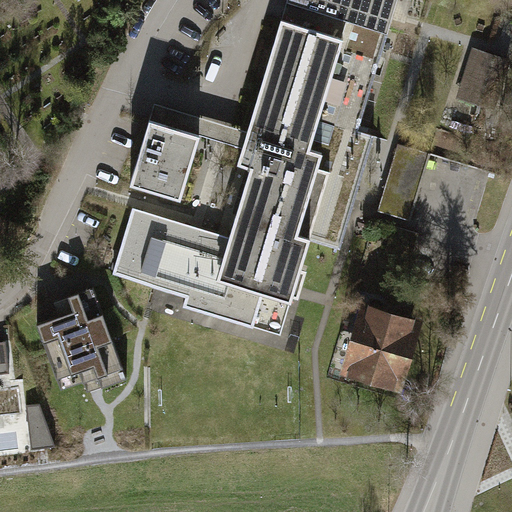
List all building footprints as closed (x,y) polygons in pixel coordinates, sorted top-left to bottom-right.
[(397,0),(281,0),(242,135),(153,109),(148,123),(130,187),(182,202),(201,140),(243,153),(238,173),(252,177),(232,244),(134,215),(115,279),(186,300),(182,313),(252,334),(260,305),(291,314),(311,244),(339,252),(374,134),(359,129),(397,0)] [(504,58),(474,49),(457,100),(487,109),(504,58)] [(430,159),(397,150),(378,216),(411,226),(430,159)] [(52,314),(30,321),(58,397),(101,383),(103,389),(132,378),(94,279),(46,300),(52,314)] [(420,329),(360,313),(339,387),(399,404),(420,329)] [(5,343),(0,343),(0,374),(9,373),(5,343)] [(40,404),(27,405),(33,450),(56,447),(40,404)]
